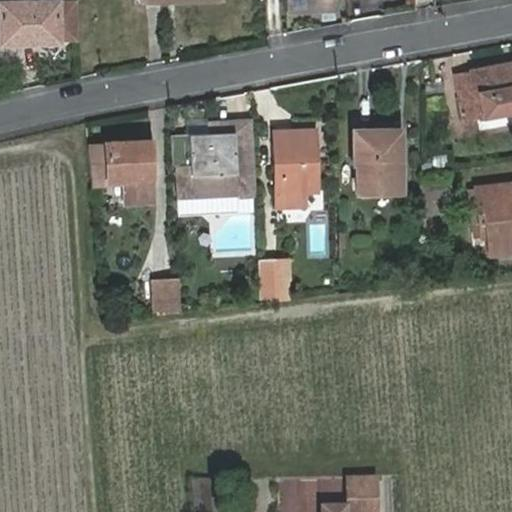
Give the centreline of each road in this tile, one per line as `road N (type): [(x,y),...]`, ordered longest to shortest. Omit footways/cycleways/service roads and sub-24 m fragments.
road 1 (unclassified): [(0,120),(511,16)]
road 2 (unknown): [(259,66),(263,232)]
